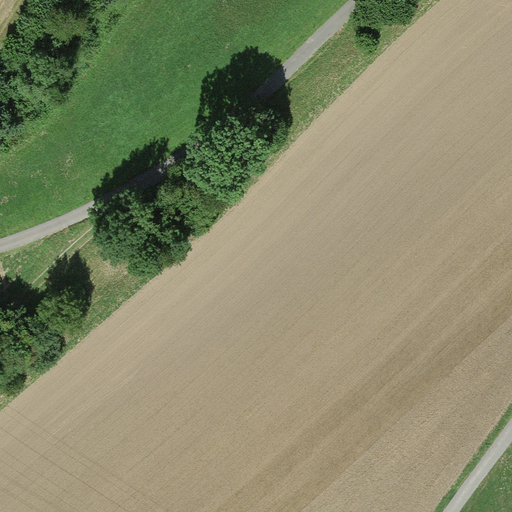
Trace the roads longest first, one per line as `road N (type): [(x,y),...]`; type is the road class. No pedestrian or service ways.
road 1 (track): [(0,248),(144,188),(372,0)]
road 2 (track): [(133,192),(0,313)]
